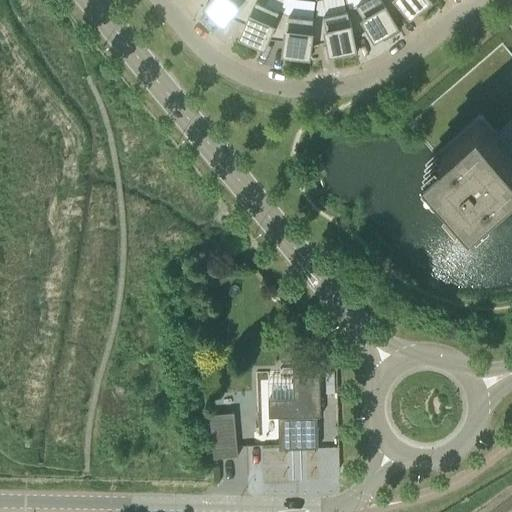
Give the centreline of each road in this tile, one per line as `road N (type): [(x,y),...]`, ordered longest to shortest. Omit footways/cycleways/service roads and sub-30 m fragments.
road 1 (tertiary): [(392,367),(90,0)]
road 2 (residential): [(474,0),(375,77),(333,87),(269,83),(230,66),(160,0)]
road 3 (unclassified): [(343,505),(0,501)]
road 4 (tertiary): [(394,450),(426,460),(458,449),(476,421),(473,387)]
